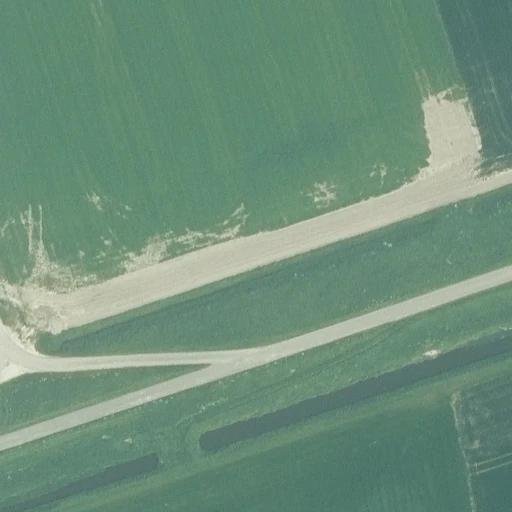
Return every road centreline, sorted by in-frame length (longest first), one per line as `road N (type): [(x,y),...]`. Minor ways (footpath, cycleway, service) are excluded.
road 1 (unclassified): [(254,357),(511,271)]
road 2 (unclassified): [(0,442),(254,357)]
road 3 (unclassified): [(254,357),(53,364),(5,355)]
